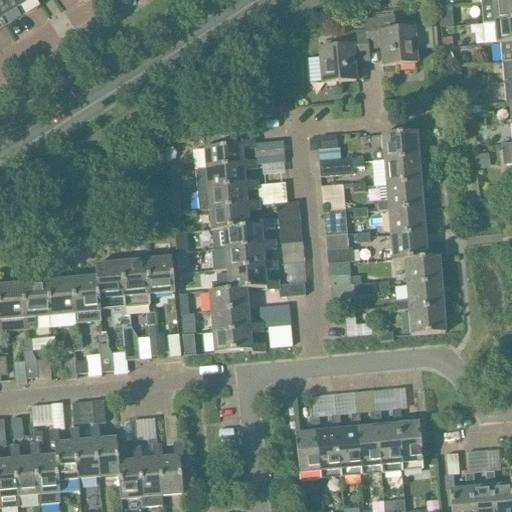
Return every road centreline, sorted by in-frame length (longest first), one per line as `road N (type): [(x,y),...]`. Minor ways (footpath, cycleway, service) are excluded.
road 1 (residential): [(320,369),(301,128),(371,122)]
road 2 (secondary): [(0,165),(258,0)]
road 3 (residential): [(0,395),(243,376)]
road 4 (residential): [(320,369),(431,356),(451,364),(479,399),(511,410)]
road 5 (residential): [(258,511),(243,376)]
road 6 (residential): [(0,66),(102,0)]
